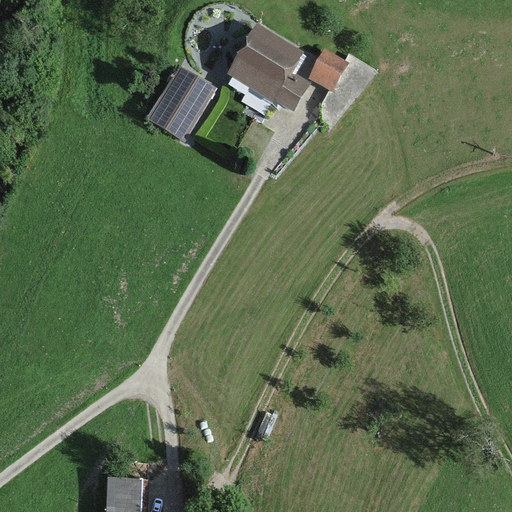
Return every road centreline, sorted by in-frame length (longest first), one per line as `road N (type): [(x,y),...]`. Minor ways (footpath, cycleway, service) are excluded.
road 1 (track): [(216,511),(307,316),(349,253),(386,223),(414,228),(431,250),(472,385),(511,462)]
road 2 (track): [(286,137),(152,371),(0,481)]
road 3 (track): [(152,371),(169,418),(178,511)]
